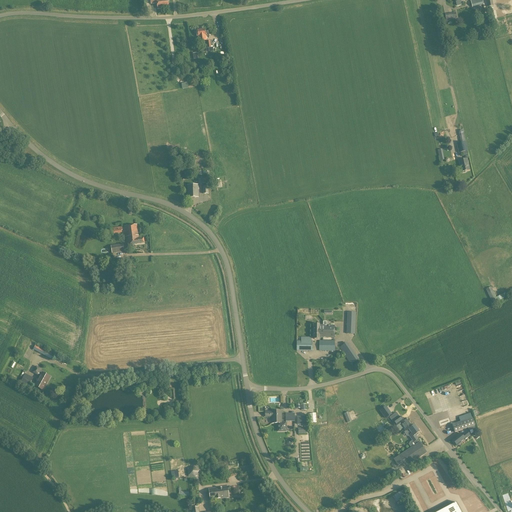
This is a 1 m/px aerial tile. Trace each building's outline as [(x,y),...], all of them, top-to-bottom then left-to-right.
[(169,7),(167,0),(150,0),(151,4),(157,4),(157,9),(165,8),(169,7)] [(456,12),(445,14),(447,21),(457,19),(456,12)] [(197,31),(199,42),(206,41),(205,30),(197,31)] [(468,151),(463,133),(459,134),(461,143),(456,144),(458,153),(468,151)] [(461,172),(469,170),(467,159),(459,161),(461,172)] [(208,186),(203,186),(203,194),(208,194),(208,191),(211,191),(211,178),(202,179),(202,183),(209,183),(209,186),(208,186)] [(198,185),(187,185),(187,198),(198,198),(198,185)] [(139,239),(137,225),(124,227),(127,246),(144,244),(143,238),(139,239)] [(123,244),(111,246),(112,254),(124,252),(123,244)] [(493,291),(487,294),(492,303),(498,301),(496,297),(493,291)] [(347,312),(346,334),(355,334),(356,313),(347,312)] [(319,338),(334,338),(334,326),(319,326),(319,325),(314,325),(314,339),(319,339),(319,338)] [(312,351),(312,341),(312,342),(297,341),(296,351),(312,351)] [(334,341),(319,341),(319,351),(334,352),(334,341)] [(339,348),(351,365),(358,360),(347,343),(339,348)] [(52,360),(55,354),(36,345),(33,350),(52,360)] [(36,366),(32,373),(37,375),(39,376),(40,373),(39,372),(41,369),(36,366)] [(50,377),(42,373),(35,385),(44,389),(50,377)] [(33,378),(25,374),(20,384),(27,388),(33,378)] [(391,415),(385,406),(380,410),(386,419),(391,415)] [(272,423),(278,423),(278,432),(287,432),(286,423),(281,423),(281,411),(271,412),(265,412),(265,417),(272,417),(272,423)] [(294,413),(285,414),(285,422),(295,421),(294,413)] [(305,416),(297,417),(297,425),(306,424),(305,416)] [(406,467),(427,453),(418,440),(418,439),(415,435),(419,432),(414,425),(412,427),(406,418),(404,420),(401,416),(393,422),(399,431),(403,428),(405,431),(405,432),(405,434),(406,436),(408,437),(409,436),(415,445),(398,456),(393,460),(398,466),(403,463),(406,467)] [(472,417),(452,425),(454,433),(468,428),(469,431),(476,428),(472,417)] [(456,446),(465,440),(470,435),(467,431),(461,435),(460,434),(452,441),(456,446)] [(194,466),(187,469),(188,477),(195,478),(199,471),(194,466)] [(470,481),(472,479),(464,471),(462,472),(470,481)] [(389,474),(380,479),(382,482),(391,477),(389,474)] [(229,497),(227,487),(208,490),(210,500),(216,499),(220,499),(220,498),(229,497)] [(509,496),(503,498),(506,506),(511,504),(509,496)] [(461,511),(456,502),(437,511),(461,511)]
